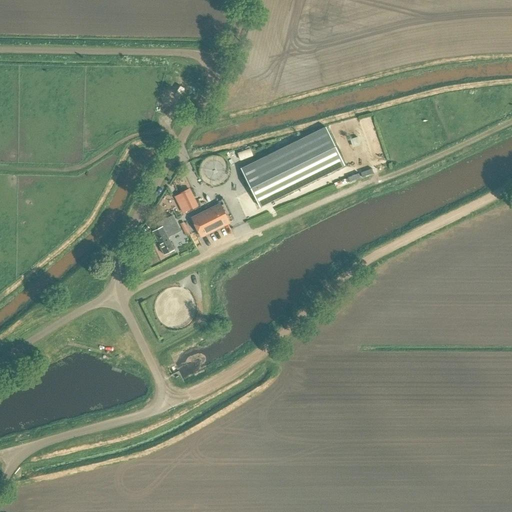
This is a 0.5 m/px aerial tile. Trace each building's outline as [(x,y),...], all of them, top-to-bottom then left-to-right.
[(343,165),(324,126),(241,169),(260,207),(343,165)] [(182,197),(187,207),(194,204),(186,188),(177,192),(180,198),(182,197)] [(229,222),(234,220),(231,214),(226,216),(224,211),(228,209),(223,199),(221,200),(223,204),(221,205),(192,219),(201,236),(229,222)] [(153,232),(164,255),(175,250),(168,237),(180,231),(173,216),(158,223),(160,228),(153,232)] [(146,232),(149,228),(146,226),(141,232),(143,234),(145,231),(146,232)]
